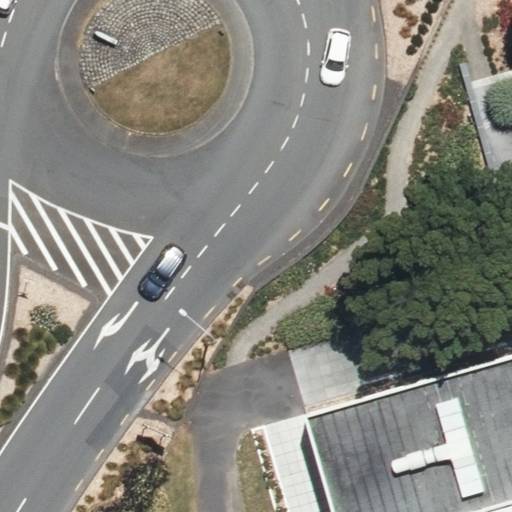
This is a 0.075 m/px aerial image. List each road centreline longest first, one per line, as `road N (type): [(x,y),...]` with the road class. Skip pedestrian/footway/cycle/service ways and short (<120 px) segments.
road 1 (secondary): [(248,184),(16,511)]
road 2 (secondary): [(248,184),(201,206),(151,209),(92,198),(14,125)]
road 3 (secondary): [(301,0),(310,53),(300,109),(277,157),(248,184)]
